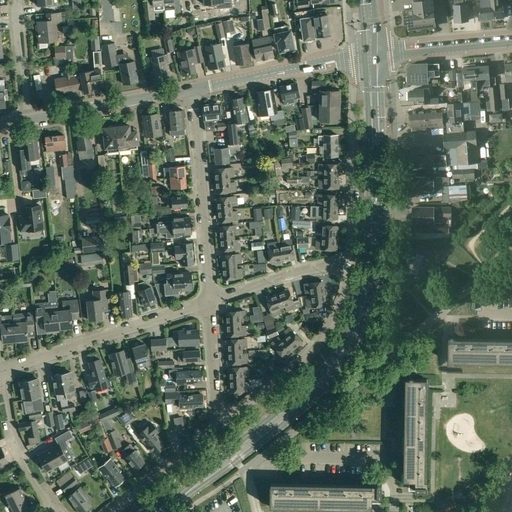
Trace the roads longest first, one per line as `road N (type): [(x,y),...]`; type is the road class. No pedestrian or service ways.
road 1 (secondary): [(163,511),(321,382),(354,332),(375,234),(371,53)]
road 2 (residential): [(0,372),(208,303)]
road 3 (residential): [(208,303),(191,89)]
road 4 (residential): [(348,265),(343,299),(312,350),(224,422)]
road 5 (residential): [(191,89),(371,53)]
road 6 (residential): [(353,83),(348,265)]
road 7 (residential): [(23,120),(191,89)]
road 8 (residential): [(58,510),(13,448),(0,372)]
road 9 (residential): [(208,303),(298,271),(348,265)]
road 10 (residential): [(224,422),(109,511)]
road 11 (residential): [(224,422),(215,403),(208,303)]
road 12 (residential): [(23,120),(14,0)]
